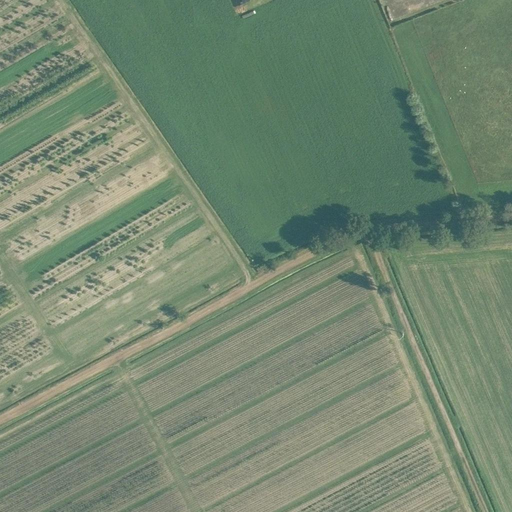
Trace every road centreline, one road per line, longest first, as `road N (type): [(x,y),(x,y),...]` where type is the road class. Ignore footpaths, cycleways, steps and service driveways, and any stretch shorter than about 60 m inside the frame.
road 1 (track): [(511,217),(341,238),(0,417)]
road 2 (track): [(369,229),(488,511)]
